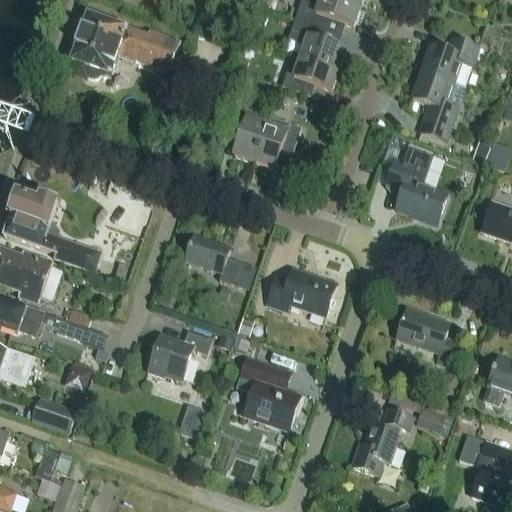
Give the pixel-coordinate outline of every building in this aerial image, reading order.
[(360,10),(331,0),(321,0),(318,9),(310,7),(304,26),(327,34),(331,23),(353,30),(360,10)] [(331,0),(360,10),(363,0),(331,0)] [(148,39),(87,18),(71,64),(83,68),(82,70),(83,75),(85,75),(84,79),(86,81),(89,83),(91,84),(94,84),(96,84),(99,83),(100,82),(104,81),(106,80),(107,79),(108,77),(111,78),(118,59),(170,77),(181,46),(150,35),(148,39)] [(327,34),(304,26),(297,46),(305,49),(301,61),(338,74),(345,53),(323,45),(327,34)] [(421,76),(454,87),(461,67),(472,71),(479,51),(452,42),(448,55),(431,49),(421,76)] [(241,61),(237,71),(244,74),(248,63),(241,61)] [(338,74),(301,61),(296,73),(288,71),(282,90),(305,98),(309,87),(331,94),(338,74)] [(447,108),(454,87),(421,76),(412,103),(429,109),(420,137),(446,146),(458,112),(447,108)] [(511,110),(507,109),(502,122),(511,124),(511,110)] [(233,160),(254,167),(267,129),(255,125),(257,117),(238,110),(230,133),(241,137),(233,160)] [(279,133),(267,129),(254,167),(274,174),(282,151),(293,155),(301,132),(282,125),(279,133)] [(490,152),(478,147),(472,164),(484,169),(490,152)] [(429,159),(410,153),(406,167),(395,163),(386,190),(402,195),(396,214),(420,223),(419,224),(436,230),(447,198),(419,188),(429,159)] [(95,277),(102,257),(57,242),(59,236),(51,227),(57,209),(41,203),(42,199),(20,191),(18,199),(16,199),(9,219),(10,220),(3,240),(56,258),(54,263),(95,277)] [(511,213),(492,206),(481,237),(511,247),(511,213)] [(231,289),(239,266),(227,262),(231,253),(194,241),(185,266),(221,278),(219,285),(231,289)] [(0,252),(0,272),(54,292),(59,277),(56,276),(58,272),(52,270),(52,268),(23,257),(21,260),(0,252)] [(54,292),(0,272),(0,289),(20,297),(18,303),(37,310),(40,302),(49,305),(54,292)] [(326,322),(337,289),(292,274),(288,286),(276,282),(267,309),(288,316),(290,310),(326,322)] [(225,308),(230,294),(222,291),(217,305),(225,308)] [(86,333),(44,318),(0,302),(0,330),(1,330),(0,333),(17,340),(19,336),(35,341),(40,328),(56,337),(82,346),(86,333)] [(451,371),(459,347),(445,343),(450,328),(407,313),(396,344),(439,358),(436,366),(451,371)] [(91,321),(71,314),(68,324),(87,331),(91,321)] [(207,360),(212,344),(188,336),(184,347),(160,339),(147,376),(164,382),(165,380),(183,386),(193,355),(207,360)] [(34,363),(21,359),(0,351),(0,381),(25,391),(34,363)] [(105,367),(109,357),(98,353),(95,363),(105,367)] [(511,366),(498,361),(487,392),(483,405),(498,411),(503,397),(511,400),(511,366)] [(289,436),(301,400),(285,395),(291,378),(247,363),(237,392),(252,397),(243,421),(289,436)] [(71,367),(69,388),(92,390),(94,369),(71,367)] [(68,439),(76,415),(40,403),(32,427),(68,439)] [(408,436),(413,422),(388,414),(383,428),(390,430),(388,438),(373,432),(366,451),(360,449),(352,471),(378,480),(383,467),(389,469),(399,441),(397,441),(400,433),(408,436)] [(445,421),(421,414),(416,431),(440,438),(445,421)] [(511,466),(511,455),(486,447),(467,440),(459,465),(481,472),(471,502),(497,510),(495,511),(511,511),(511,480),(508,479),(511,466)] [(50,486),(60,459),(45,453),(35,480),(50,486)] [(76,511),(84,491),(63,483),(52,511),(76,511)] [(0,492),(0,511),(12,511),(18,499),(0,492)]
